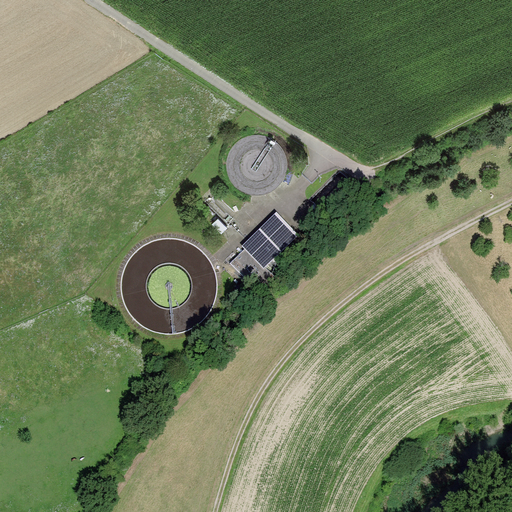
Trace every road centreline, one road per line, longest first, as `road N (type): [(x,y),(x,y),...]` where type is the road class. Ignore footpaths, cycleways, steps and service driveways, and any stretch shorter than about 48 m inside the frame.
road 1 (track): [(511,201),(373,279),(292,349),(247,416),(214,511)]
road 2 (track): [(88,0),(332,154),(376,170)]
road 3 (track): [(511,101),(376,170)]
